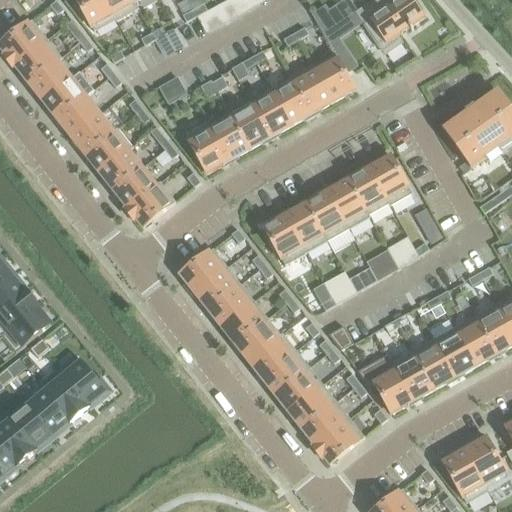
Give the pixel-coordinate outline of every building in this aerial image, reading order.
[(103,0),(75,0),(94,34),(115,23),(116,22),(103,0)] [(103,0),(116,22),(115,23),(116,25),(139,12),(135,6),(131,0),(103,0)] [(395,0),(377,0),(357,14),(366,26),(364,28),(380,51),(382,49),(386,55),(402,45),(397,39),(423,21),(419,15),(422,13),(414,1),(411,3),(409,0),(403,0),(398,4),(395,0)] [(57,4),(51,9),(58,18),(64,13),(57,4)] [(204,7),(194,13),(197,20),(208,14),(204,7)] [(194,13),(183,19),(187,26),(197,20),(194,13)] [(324,22),(317,26),(323,37),(330,33),(324,22)] [(32,23),(0,47),(0,50),(5,57),(3,59),(13,71),(15,69),(14,69),(47,42),(32,23)] [(162,30),(152,36),(156,43),(166,37),(162,30)] [(305,30),(295,36),(299,43),(309,37),(305,30)] [(73,37),(80,46),(86,41),(79,32),(73,37)] [(152,36),(141,42),(145,49),(156,43),(152,36)] [(295,36),(284,42),(288,49),(299,43),(295,36)] [(80,46),(88,55),(94,50),(86,41),(80,46)] [(47,42),(14,69),(15,69),(28,86),(27,88),(58,63),(58,64),(62,61),(47,42)] [(347,52),(335,57),(347,78),(360,70),(347,52)] [(121,54),(110,60),(114,67),(125,61),(121,54)] [(263,54),(253,60),(257,67),(267,61),(263,54)] [(314,68),(313,69),(334,106),(355,94),(347,78),(335,57),(314,68)] [(253,60),(242,66),(246,73),(257,67),(253,60)] [(58,63),(27,88),(29,87),(43,104),(72,81),(58,64),(58,63)] [(313,66),(290,79),(291,81),(292,81),(314,119),(313,117),(334,106),(313,69),(314,68),(313,66)] [(101,72),(109,82),(115,77),(107,67),(101,72)] [(116,91),(122,86),(115,77),(109,82),(116,91)] [(222,78),(211,84),(215,91),(226,85),(222,78)] [(72,81),(43,104),(56,122),(56,123),(86,99),(72,81)] [(291,81),(271,93),(292,129),(312,118),(314,119),(292,81),(291,81)] [(211,84),(201,90),(205,97),(215,91),(211,84)] [(271,93),(249,105),(252,109),(252,108),(272,142),(272,141),(292,129),(271,93)] [(468,164),(472,171),(511,142),(511,113),(498,94),(444,132),(468,164)] [(86,99),(56,123),(57,123),(71,140),(101,117),(86,99)] [(180,101),(169,107),(173,114),(184,108),(180,101)] [(129,108),(137,117),(143,112),(136,103),(129,108)] [(233,120),(232,120),(250,153),(270,142),(272,142),(252,108),(252,109),(233,120)] [(137,117),(144,127),(151,122),(143,112),(137,117)] [(209,127),(208,128),(230,166),(230,164),(250,153),(232,120),(233,120),(230,116),(209,127)] [(101,117),(71,140),(85,158),(84,159),(114,134),(101,117)] [(208,125),(186,138),(208,177),(229,165),(230,166),(208,128),(209,127),(208,125)] [(114,134),(84,159),(86,159),(99,176),(129,153),(130,154),(133,151),(118,132),(114,134)] [(158,144),(165,153),(171,148),(164,139),(158,144)] [(165,153),(173,163),(179,158),(171,148),(165,153)] [(129,153),(99,176),(113,194),(112,195),(143,171),(130,154),(129,153)] [(391,158),(369,170),(389,207),(391,209),(413,197),(391,158)] [(468,164),(459,170),(465,178),(473,172),(472,171),(468,164)] [(369,170),(348,182),(368,218),(389,207),(369,170)] [(157,188),(143,171),(112,195),(113,196),(114,195),(127,211),(127,212),(157,188)] [(187,181),(195,191),(201,186),(194,176),(187,181)] [(348,182),(327,194),(349,233),(370,221),(368,218),(348,182)] [(127,211),(125,213),(135,225),(136,223),(143,232),(176,205),(160,185),(157,188),(127,212),(127,211)] [(511,193),(510,190),(500,197),(504,203),(511,198),(511,193)] [(327,194),(306,206),(328,245),(349,233),(327,194)] [(490,203),(495,210),(504,203),(500,197),(490,203)] [(495,210),(490,203),(480,210),(484,217),(495,210)] [(306,206),(285,217),(307,256),(328,245),(306,206)] [(285,217),(264,229),(285,268),(307,256),(285,217)] [(436,227),(424,234),(432,248),(444,241),(436,227)] [(232,237),(239,247),(246,242),(238,232),(232,237)] [(425,246),(415,253),(419,260),(429,253),(425,246)] [(413,251),(393,262),(399,272),(418,259),(413,251)] [(213,252),(180,277),(196,297),(228,271),(213,252)] [(259,258),(252,263),(260,273),(266,268),(259,258)] [(393,262),(372,275),(378,285),(399,272),(393,262)] [(0,264),(0,288),(12,279),(0,264)] [(268,282),(274,277),(266,268),(260,273),(268,282)] [(370,270),(350,282),(352,286),(358,296),(378,285),(372,275),(370,270)] [(228,271),(196,297),(209,314),(242,288),(228,271)] [(490,271),(479,277),(483,284),(493,278),(490,271)] [(479,277),(469,282),(473,289),(483,284),(479,277)] [(12,279),(0,288),(0,314),(26,293),(26,292),(24,294),(12,279)] [(352,286),(331,298),(333,302),(336,308),(358,296),(352,286)] [(242,288),(209,314),(222,331),(255,305),(242,288)] [(26,293),(0,314),(0,328),(5,335),(2,338),(2,339),(39,309),(27,293),(26,293)] [(279,298),(287,307),(293,302),(285,293),(279,298)] [(448,294),(438,300),(441,307),(452,301),(448,294)] [(511,298),(496,307),(511,335),(511,298)] [(438,300),(427,306),(431,313),(441,307),(438,300)] [(293,302),(287,307),(294,317),(301,312),(293,302)] [(333,302),(322,308),(326,314),(336,308),(333,302)] [(255,305),(222,331),(235,348),(268,322),(255,305)] [(511,335),(496,307),(476,319),(498,359),(499,359),(498,357),(511,349),(511,335)] [(39,309),(2,339),(16,356),(51,327),(38,312),(40,310),(39,309)] [(406,318),(395,323),(399,330),(410,325),(406,318)] [(476,319),(455,331),(477,370),(497,358),(498,359),(476,319)] [(268,322),(235,348),(248,364),(281,339),(268,322)] [(395,323),(385,329),(389,336),(399,330),(395,323)] [(312,327),(306,332),(314,341),(320,336),(312,327)] [(344,330),(329,338),(342,354),(354,347),(344,330)] [(455,331),(434,342),(457,382),(456,381),(477,370),(455,331)] [(281,339),(248,364),(261,381),(260,382),(261,383),(297,354),(283,337),(281,339)] [(43,342),(37,347),(44,357),(50,352),(43,342)] [(434,342),(413,354),(434,393),(455,381),(456,383),(457,382),(434,342)] [(326,343),(319,348),(327,358),(333,353),(326,343)] [(37,347),(31,352),(39,361),(44,357),(37,347)] [(333,353),(327,358),(334,367),(341,362),(333,353)] [(297,354),(261,383),(262,382),(275,398),(310,371),(297,354)] [(413,354),(392,366),(415,406),(414,404),(434,393),(413,354)] [(76,357),(57,372),(89,411),(90,410),(88,408),(106,394),(76,357)] [(387,358),(358,375),(369,389),(375,385),(392,417),(413,405),(414,406),(415,406),(392,366),(387,358)] [(7,371),(2,376),(9,385),(15,381),(7,371)] [(310,371),(275,398),(288,415),(287,416),(288,416),(324,388),(310,371)] [(57,372),(40,387),(72,425),(89,411),(57,372)] [(2,376),(0,377),(0,386),(3,390),(9,385),(2,376)] [(352,377),(346,382),(354,392),(360,387),(352,377)] [(42,391),(25,405),(52,438),(69,424),(70,426),(72,425),(40,387),(39,387),(42,391)] [(360,387),(354,392),(361,401),(367,396),(360,387)] [(324,388),(288,416),(288,417),(289,416),(302,432),(301,433),(337,405),(324,388)] [(6,415),(5,415),(36,454),(37,454),(35,452),(52,438),(25,405),(9,418),(6,415)] [(337,405),(301,433),(301,434),(302,433),(315,449),(350,422),(337,405)] [(381,413),(374,418),(382,427),(388,422),(381,413)] [(5,415),(0,419),(0,445),(19,469),(36,455),(36,454),(5,415)] [(315,449),(313,450),(322,462),(324,460),(330,468),(365,440),(350,422),(315,449)] [(476,443),(463,450),(487,492),(488,492),(509,480),(486,440),(477,445),(476,443)] [(0,445),(0,480),(16,468),(17,470),(19,469),(0,445)] [(452,459),(443,464),(467,506),(489,494),(488,492),(487,492),(463,450),(451,457),(452,459)] [(428,473),(421,478),(429,487),(435,482),(428,473)] [(403,492),(377,511),(417,511),(418,511),(403,492)] [(449,500),(443,504),(448,511),(452,511),(456,509),(449,500)]
